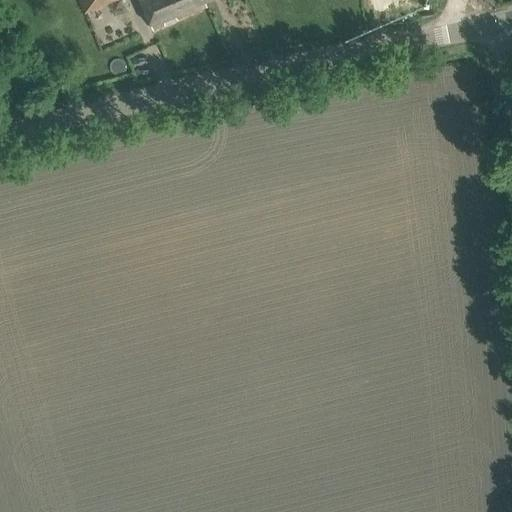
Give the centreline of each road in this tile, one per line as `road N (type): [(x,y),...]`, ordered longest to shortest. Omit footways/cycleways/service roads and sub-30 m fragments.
road 1 (unclassified): [(0,130),(496,29)]
road 2 (unclassified): [(511,153),(496,29)]
